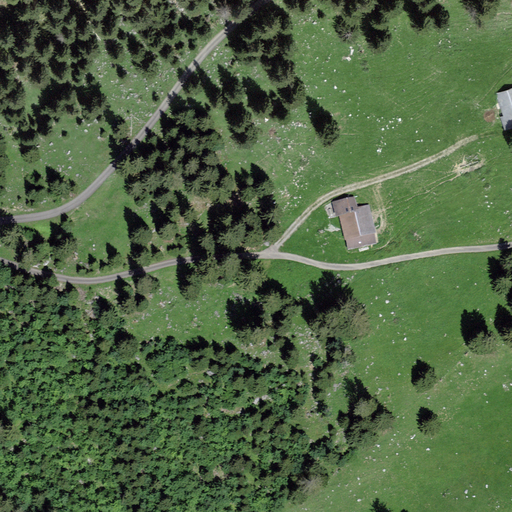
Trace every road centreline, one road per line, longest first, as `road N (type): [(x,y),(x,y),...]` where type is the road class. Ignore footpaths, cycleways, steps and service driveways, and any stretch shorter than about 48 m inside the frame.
road 1 (track): [(0,257),(100,286),(195,259),(268,254),(355,267),(511,244)]
road 2 (track): [(0,221),(77,203),(214,42),(267,0)]
road 3 (track): [(268,254),(295,222),(337,194),(458,146)]
